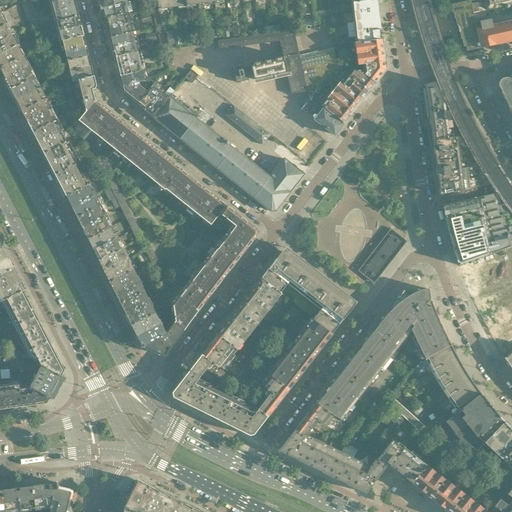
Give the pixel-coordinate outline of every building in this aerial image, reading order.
[(37,18),(31,0),(24,0),(21,1),(28,22),(37,18)] [(74,0),(56,0),(49,2),(51,12),(74,6),(76,6),(74,0)] [(124,0),(98,0),(101,9),(125,3),(124,0)] [(171,0),(156,0),(158,10),(172,8),(171,0)] [(185,0),(171,0),(172,8),(187,6),(185,0)] [(429,11),(425,0),(413,0),(417,14),(417,15),(429,11),(429,10),(429,11)] [(511,0),(481,0),(483,7),(485,6),(485,7),(485,8),(486,8),(486,9),(487,9),(488,10),(489,10),(490,10),(492,9),(493,8),(493,7),(494,6),(494,5),(494,4),(511,0)] [(376,1),(351,3),(352,13),(377,10),(376,1)] [(479,48),(474,23),(472,12),(478,11),(476,3),(470,4),(470,1),(451,5),(452,12),(453,11),(454,19),(455,18),(456,26),(457,25),(459,33),(459,32),(461,40),(462,39),(463,46),(465,46),(466,50),(466,51),(479,48)] [(125,3),(101,9),(104,19),(128,13),(125,3)] [(74,6),(51,12),(54,22),(78,15),(76,6),(74,6)] [(0,27),(14,20),(13,18),(11,19),(7,10),(2,13),(0,13),(0,27)] [(377,10),(352,13),(353,23),(378,20),(377,10)] [(433,27),(429,12),(430,12),(429,11),(417,15),(417,16),(418,16),(422,31),(422,32),(434,27),(434,26),(433,27)] [(128,13),(104,19),(106,28),(130,22),(128,13)] [(78,15),(54,22),(56,31),(81,25),(78,15)] [(511,40),(511,21),(502,24),(501,21),(491,23),(490,19),(474,23),(479,48),(496,45),(496,44),(511,40)] [(0,40),(13,34),(13,33),(18,31),(13,21),(14,21),(14,20),(0,27),(0,40)] [(378,20),(353,23),(354,33),(379,30),(378,20)] [(130,22),(106,28),(108,38),(133,32),(130,22)] [(81,25),(56,31),(58,41),(61,40),(83,35),(81,25)] [(438,43),(434,28),(434,27),(422,32),(427,46),(438,43)] [(380,40),(379,30),(354,33),(355,43),(358,43),(380,40)] [(298,56),(299,56),(294,31),(217,41),(219,50),(280,42),(283,57),(249,65),(252,79),(285,71),(287,77),(290,94),(305,91),(298,56)] [(133,32),(108,38),(111,48),(135,42),(133,32)] [(13,34),(0,40),(0,53),(18,44),(13,34)] [(83,35),(61,40),(64,50),(86,45),(83,35)] [(380,40),(358,43),(355,43),(354,43),(356,54),(382,51),(382,49),(383,48),(382,45),(381,44),(380,40)] [(135,42),(111,48),(113,58),(138,52),(135,42)] [(442,51),(439,42),(438,43),(427,46),(426,46),(429,54),(436,52),(442,51)] [(18,44),(0,53),(0,66),(23,55),(18,44)] [(86,45),(64,50),(67,61),(88,55),(86,45)] [(368,91),(349,76),(340,70),(335,66),(335,63),(335,61),(333,48),(299,56),(308,97),(313,96),(318,91),(330,75),(335,80),(339,82),(361,100),(368,91)] [(382,51),(356,54),(357,65),(364,64),(383,62),(383,57),(384,55),(383,52),(382,51)] [(138,52),(113,58),(116,67),(140,61),(138,52)] [(23,55),(0,66),(0,70),(4,78),(29,66),(23,55)] [(88,55),(67,61),(69,71),(91,66),(88,55)] [(140,61),(116,67),(118,77),(143,71),(140,61)] [(364,64),(357,65),(353,66),(359,71),(364,75),(374,83),(383,72),(385,72),(386,70),(386,68),(384,67),(383,62),(364,64)] [(29,66),(4,78),(10,89),(34,76),(29,66)] [(91,66),(69,71),(72,82),(77,80),(93,76),(91,66)] [(244,66),(233,68),(233,71),(233,73),(231,74),(233,80),(234,79),(235,82),(236,82),(236,84),(247,81),(247,79),(248,79),(247,77),(249,76),(248,70),(246,71),(245,68),(245,69),(244,66)] [(191,83),(197,76),(190,70),(184,78),(191,83)] [(143,71),(118,77),(121,87),(138,83),(145,81),(143,71)] [(364,75),(359,71),(357,71),(355,73),(353,71),(349,76),(368,91),(374,83),(364,75)] [(452,79),(450,73),(437,76),(439,82),(441,85),(452,79)] [(34,76),(10,89),(15,100),(40,87),(34,76)] [(94,100),(92,90),(94,89),(96,86),(93,76),(77,80),(83,105),(84,105),(85,111),(94,100)] [(498,85),(499,88),(505,101),(511,113),(511,81),(510,79),(508,78),(505,78),(502,78),(500,80),(499,82),(498,85)] [(459,97),(453,81),(452,79),(441,85),(445,94),(448,102),(448,103),(460,98),(460,97),(459,97)] [(361,100),(339,82),(333,90),(355,108),(361,100)] [(138,83),(121,87),(122,92),(137,104),(147,93),(139,86),(138,83)] [(425,88),(428,111),(442,109),(441,98),(436,86),(435,83),(434,83),(426,84),(425,85),(425,88)] [(145,110),(160,91),(153,85),(147,93),(137,104),(145,110)] [(40,87),(15,100),(21,110),(45,98),(40,87)] [(355,108),(333,90),(327,98),(349,115),(355,108)] [(160,91),(145,110),(149,113),(164,94),(160,91)] [(349,115),(327,98),(318,91),(313,96),(311,99),(342,123),(349,115)] [(164,94),(149,113),(153,117),(168,98),(164,94)] [(171,94),(168,98),(153,117),(180,138),(204,158),(205,158),(253,196),(254,197),(271,211),(275,210),(288,193),(288,192),(303,174),(302,173),(283,159),(269,178),(229,146),(230,145),(223,139),(222,141),(175,103),(178,99),(171,94)] [(45,98),(21,110),(26,121),(51,109),(45,98)] [(468,116),(461,99),(460,98),(448,103),(449,104),(457,121),(468,116)] [(320,124),(333,134),(334,135),(341,125),(309,99),(304,104),(301,109),(320,124)] [(98,139),(116,117),(101,106),(94,100),(85,111),(81,117),(77,122),(84,127),(85,126),(92,132),(91,133),(98,139)] [(270,135),(232,106),(224,115),(262,145),(270,135)] [(51,109),(26,121),(32,132),(57,119),(51,109)] [(442,109),(428,111),(430,122),(448,119),(446,109),(442,109)] [(473,125),(468,116),(457,121),(461,128),(473,125)] [(120,156),(137,135),(116,117),(98,139),(106,145),(107,143),(114,149),(113,150),(120,156)] [(57,119),(32,132),(37,142),(60,131),(62,130),(57,119)] [(448,119),(430,122),(432,140),(447,138),(450,137),(448,119)] [(484,146),(473,125),(461,128),(472,150),(478,148),(484,146)] [(60,131),(37,142),(43,153),(65,142),(65,141),(60,131)] [(142,173),(159,152),(137,135),(120,156),(127,162),(128,161),(135,167),(135,168),(142,173)] [(447,138),(432,140),(434,150),(457,147),(456,137),(450,137),(447,138)] [(65,142),(43,153),(49,165),(73,152),(67,140),(65,141),(65,142)] [(478,159),(488,151),(484,146),(478,148),(472,150),(478,159)] [(457,147),(434,150),(435,161),(459,158),(457,147)] [(496,166),(488,151),(478,159),(486,173),(496,166)] [(73,152),(49,165),(54,175),(79,163),(73,152)] [(163,190),(180,169),(159,152),(142,173),(149,179),(150,178),(157,184),(156,185),(163,190)] [(459,158),(435,161),(437,172),(460,169),(459,158)] [(79,163),(54,175),(60,186),(84,173),(79,163)] [(99,166),(105,177),(111,174),(105,163),(99,166)] [(507,183),(496,166),(486,173),(497,191),(507,183)] [(187,207),(203,187),(180,169),(163,190),(163,191),(166,193),(171,197),(172,195),(187,207)] [(460,169),(437,172),(438,183),(461,180),(460,169)] [(84,173),(60,186),(65,196),(89,184),(90,184),(84,173)] [(116,185),(111,174),(105,177),(110,188),(116,185)] [(463,190),(461,180),(438,183),(439,189),(440,195),(463,190)] [(511,200),(511,189),(507,183),(497,191),(507,205),(511,200)] [(89,184),(65,196),(70,207),(95,194),(93,191),(92,191),(89,184)] [(122,196),(116,185),(110,188),(116,199),(122,196)] [(216,217),(226,205),(203,187),(187,207),(210,225),(216,217)] [(407,237),(392,226),(348,192),(342,199),(330,215),(309,242),(354,276),(355,277),(368,287),(371,283),(407,237)] [(95,194),(70,207),(76,217),(100,205),(97,200),(95,194)] [(511,245),(511,223),(509,224),(506,214),(502,215),(500,205),(498,199),(495,194),(475,198),(477,209),(444,216),(448,232),(458,264),(511,246),(511,245)] [(127,207),(122,196),(116,199),(121,210),(127,207)] [(477,209),(475,198),(442,205),(444,216),(477,209)] [(100,205),(76,217),(81,228),(106,216),(104,211),(103,212),(100,205)] [(228,225),(229,223),(236,214),(226,205),(216,217),(221,221),(222,220),(228,225)] [(133,218),(127,207),(121,210),(127,221),(133,218)] [(256,230),(236,214),(229,223),(231,224),(229,227),(231,228),(250,243),(257,234),(256,230)] [(106,216),(81,228),(87,239),(110,226),(108,221),(109,221),(106,216)] [(138,229),(133,218),(127,221),(132,232),(138,229)] [(110,226),(87,239),(92,249),(117,237),(115,233),(114,233),(110,226)] [(250,243),(231,228),(227,232),(246,247),(250,243)] [(144,239),(138,229),(132,232),(138,243),(144,239)] [(234,263),(246,247),(227,232),(223,237),(222,236),(219,239),(216,242),(218,244),(215,248),(234,263)] [(117,237),(92,249),(98,260),(121,248),(122,248),(119,242),(119,241),(117,237)] [(145,241),(144,239),(138,243),(139,245),(142,243),(148,254),(153,251),(148,240),(145,241)] [(356,302),(345,294),(298,257),(285,246),(261,278),(270,285),(280,293),(311,317),(321,325),(331,333),(356,302)] [(197,310),(234,263),(215,248),(214,247),(178,295),(197,310)] [(121,248),(98,260),(103,271),(127,258),(126,254),(125,255),(121,248)] [(160,264),(153,251),(148,254),(154,266),(160,264)] [(0,275),(12,269),(6,258),(0,261),(0,275)] [(127,258),(103,271),(108,282),(132,269),(129,264),(130,263),(127,258)] [(166,283),(157,266),(151,270),(159,286),(166,283)] [(0,288),(18,280),(12,269),(0,275),(0,288)] [(132,269),(108,282),(114,293),(139,279),(137,276),(136,276),(132,269)] [(280,293),(270,285),(261,278),(254,286),(274,301),(280,293)] [(119,303),(143,291),(140,285),(141,284),(139,279),(114,293),(119,303)] [(0,301),(0,302),(1,301),(23,290),(18,280),(0,288),(0,301)] [(254,286),(248,294),(267,309),(274,301),(254,286)] [(444,338),(432,313),(429,306),(428,301),(429,298),(426,289),(423,289),(422,289),(419,290),(417,291),(414,292),(413,293),(407,296),(403,291),(403,290),(316,402),(333,415),(341,420),(398,347),(411,330),(412,333),(410,336),(415,347),(422,360),(424,359),(448,346),(444,338)] [(23,290),(1,301),(0,302),(7,313),(29,302),(23,290)] [(125,314),(150,301),(148,297),(147,297),(143,291),(119,303),(125,314)] [(248,294),(242,302),(261,317),(267,309),(248,294)] [(182,330),(197,311),(197,310),(178,295),(174,300),(172,298),(169,301),(173,304),(174,320),(173,322),(182,330)] [(150,301),(125,314),(130,325),(155,312),(151,306),(152,305),(150,301)] [(29,302),(7,313),(13,326),(35,315),(29,302)] [(242,302),(236,310),(255,325),(261,317),(242,302)] [(236,310),(229,318),(249,333),(255,325),(236,310)] [(155,312),(130,325),(136,335),(160,323),(155,312)] [(35,315),(13,326),(19,338),(42,327),(35,315)] [(331,333),(321,325),(311,317),(304,326),(325,342),(331,333)] [(229,318),(223,326),(242,341),(249,333),(229,318)] [(143,345),(143,346),(144,346),(163,355),(182,330),(173,322),(165,332),(164,334),(143,345)] [(160,323),(136,335),(142,347),(143,346),(143,345),(164,334),(165,332),(160,323)] [(223,326),(218,333),(237,349),(242,341),(223,326)] [(306,365),(325,342),(304,326),(286,350),(306,365)] [(42,327),(19,338),(25,350),(48,339),(42,327)] [(218,333),(209,344),(228,359),(237,349),(218,333)] [(48,339),(25,350),(29,357),(30,356),(33,361),(54,351),(48,339)] [(209,344),(201,355),(217,367),(220,367),(223,363),(224,364),(228,359),(209,344)] [(450,345),(448,346),(424,359),(425,360),(427,358),(434,370),(439,379),(444,388),(450,397),(460,410),(480,394),(480,393),(477,389),(472,382),(468,376),(464,370),(460,363),(458,359),(455,353),(452,348),(450,345)] [(511,368),(511,348),(503,357),(506,362),(505,363),(508,366),(509,365),(511,369),(511,368)] [(306,365),(286,350),(267,373),(288,389),(306,365)] [(54,351),(33,361),(34,363),(36,364),(38,363),(38,365),(61,375),(62,373),(64,370),(54,351)] [(12,360),(1,354),(0,355),(0,363),(8,368),(12,360)] [(201,355),(190,369),(198,376),(199,375),(210,380),(216,367),(217,367),(201,355)] [(245,360),(242,365),(246,368),(250,363),(245,360)] [(61,375),(38,365),(37,366),(34,372),(28,369),(25,376),(31,379),(27,386),(49,398),(53,400),(65,377),(61,375)] [(198,376),(190,369),(172,392),(173,397),(195,408),(208,383),(210,380),(199,375),(198,376)] [(241,369),(234,378),(238,381),(245,372),(241,369)] [(288,389),(267,373),(263,378),(265,380),(262,384),(262,386),(265,389),(280,400),(288,389)] [(17,382),(9,383),(3,383),(6,408),(13,407),(14,409),(17,408),(18,407),(20,406),(17,387),(17,382)] [(208,383),(195,408),(207,414),(207,413),(219,389),(208,383)] [(49,398),(27,386),(17,387),(20,406),(47,403),(49,398)] [(219,389),(207,413),(207,414),(219,420),(231,395),(219,389)] [(280,400),(265,389),(260,395),(254,407),(267,417),(280,400)] [(466,443),(499,416),(480,394),(460,410),(446,422),(464,445),(466,443)] [(231,395),(219,420),(230,426),(242,401),(231,395)] [(419,431),(424,426),(392,397),(388,402),(419,431)] [(242,401),(230,426),(238,430),(250,405),(242,401)] [(294,431),(303,437),(304,434),(306,435),(311,427),(317,426),(319,424),(322,426),(325,425),(333,415),(316,402),(294,430),(294,431)] [(250,405),(238,430),(249,435),(253,434),(267,417),(254,407),(250,405)] [(483,442),(503,421),(499,416),(466,443),(475,451),(483,442)] [(503,421),(483,442),(487,446),(490,448),(509,427),(503,422),(503,421)] [(511,430),(509,427),(490,448),(496,454),(511,437),(511,430)] [(305,463),(316,440),(306,435),(304,434),(303,437),(294,431),(291,435),(279,450),(305,463)] [(511,437),(496,454),(506,463),(511,456),(511,437)] [(329,475),(341,452),(316,440),(305,463),(329,475)] [(391,440),(375,460),(384,466),(387,462),(390,464),(402,449),(391,440)] [(475,451),(466,443),(464,445),(463,445),(469,451),(472,454),(475,451)] [(403,447),(402,449),(390,464),(390,465),(411,482),(425,464),(403,447)] [(353,487),(365,464),(341,452),(329,475),(341,481),(353,487)] [(385,466),(384,466),(375,460),(374,459),(369,466),(365,464),(353,487),(365,493),(385,466)] [(425,464),(411,482),(420,489),(434,471),(425,464)] [(481,470),(483,468),(480,465),(475,470),(474,470),(477,474),(481,470)] [(483,499),(495,483),(481,470),(477,474),(466,486),(483,499)] [(434,471),(420,489),(429,497),(444,479),(434,471)] [(444,479),(429,497),(439,504),(453,487),(444,479)] [(137,480),(136,482),(124,506),(123,511),(126,511),(134,511),(135,511),(148,485),(137,480)] [(57,483),(33,486),(35,507),(50,506),(54,488),(58,489),(57,483)] [(148,511),(159,491),(148,485),(135,511),(148,511)] [(33,486),(17,488),(20,509),(35,507),(33,486)] [(453,487),(439,504),(448,511),(462,493),(453,487)] [(17,488),(2,490),(5,511),(20,509),(17,488)] [(65,511),(70,492),(58,489),(54,488),(50,506),(49,511),(50,511),(65,511)] [(161,511),(170,496),(159,491),(148,511),(161,511)] [(448,511),(463,511),(472,501),(462,493),(448,511)] [(175,511),(181,502),(170,496),(161,511),(175,511)] [(511,511),(511,502),(510,501),(508,503),(507,505),(498,499),(493,505),(496,508),(501,511),(511,511)] [(478,511),(481,508),(472,501),(463,511),(478,511)] [(189,511),(192,507),(181,502),(175,511),(189,511)]
